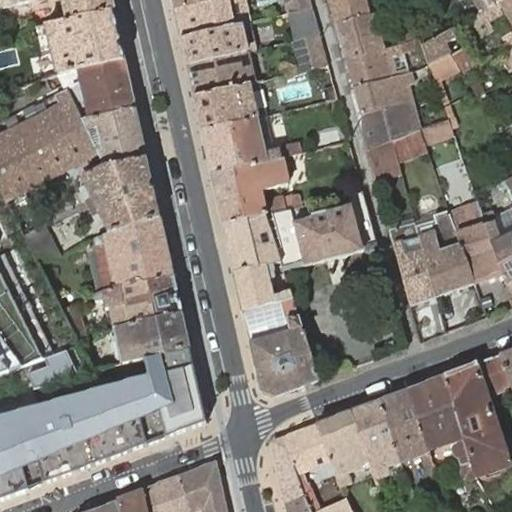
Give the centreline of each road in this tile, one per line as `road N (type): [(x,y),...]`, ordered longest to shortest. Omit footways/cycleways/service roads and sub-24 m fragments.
road 1 (tertiary): [(238,433),(141,0)]
road 2 (tertiary): [(238,433),(511,326)]
road 3 (tertiary): [(33,511),(238,433)]
